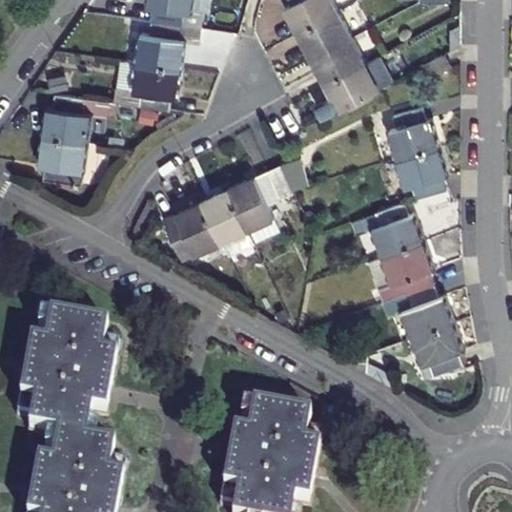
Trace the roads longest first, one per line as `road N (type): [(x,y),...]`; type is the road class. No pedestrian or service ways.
road 1 (residential): [(505,445),(509,365),(489,252),(490,0)]
road 2 (residential): [(465,453),(427,438),(364,387),(97,241)]
road 3 (residential): [(97,241),(154,159),(215,121),(250,81)]
